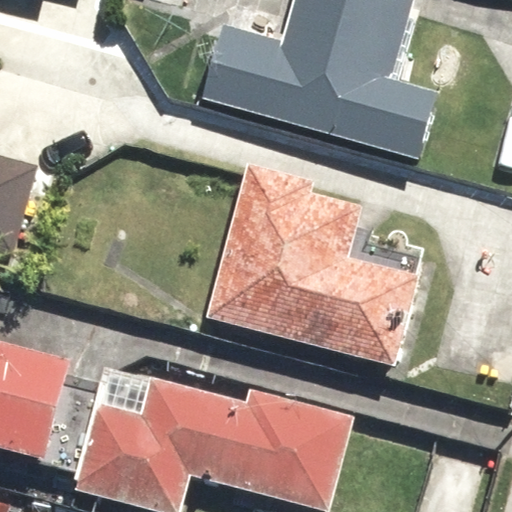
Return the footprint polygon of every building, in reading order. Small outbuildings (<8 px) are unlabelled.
[(217,40),(195,115),(410,177),(430,108),(383,94),(407,12),(365,0),(291,0),(275,57),(217,40)] [(0,272),(10,275),(33,179),(0,171),(0,272)] [(192,334),(389,385),(412,293),(339,274),(352,224),(302,211),(305,199),(232,180),(192,334)] [(54,387),(0,372),(0,479),(27,486),(54,387)] [(178,511),(183,492),(259,511),(329,511),(351,435),(243,407),(240,420),(142,395),(133,429),(96,420),(73,510),(81,511),(178,511)]
